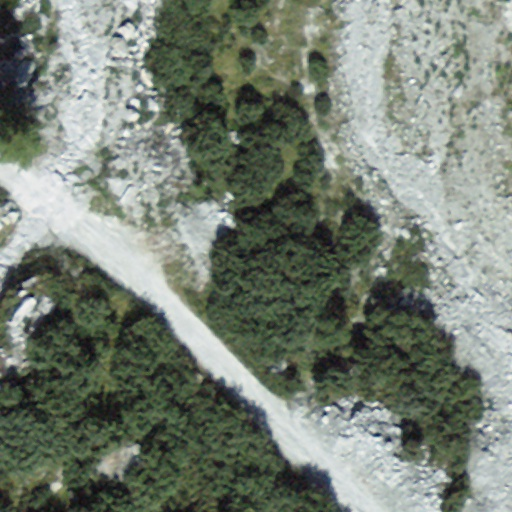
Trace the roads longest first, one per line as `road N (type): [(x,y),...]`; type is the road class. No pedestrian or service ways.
road 1 (track): [(362,511),(0,181)]
road 2 (track): [(511,355),(433,176),(408,64),(413,0)]
